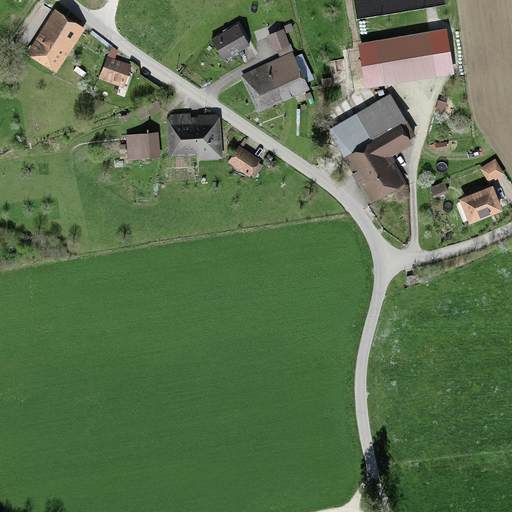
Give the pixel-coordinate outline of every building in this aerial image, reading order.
[(54,65),(79,30),(55,12),(29,47),(54,65)] [(236,52),(250,44),(239,24),(212,39),(221,55),(234,48),(236,52)] [(284,30),(271,35),(276,48),(289,43),(284,30)] [(365,89),(454,74),(447,30),(358,44),(365,89)] [(118,51),(111,48),(101,77),(121,84),(128,65),(115,60),(118,51)] [(263,104),(303,86),(289,55),(249,72),(263,104)] [(332,129),(372,196),(397,181),(379,153),(411,133),(388,95),(332,129)] [(191,125),(190,115),(181,115),(172,117),(168,121),(169,151),(202,150),(202,153),(218,152),(216,119),(210,119),(203,120),(204,125),(191,125)] [(155,133),(126,135),(128,158),(157,156),(155,133)] [(241,149),(233,160),(248,171),(256,160),(241,149)] [(444,183),(431,188),(434,196),(447,190),(444,183)] [(470,220),(498,208),(490,189),(462,201),(470,220)]
